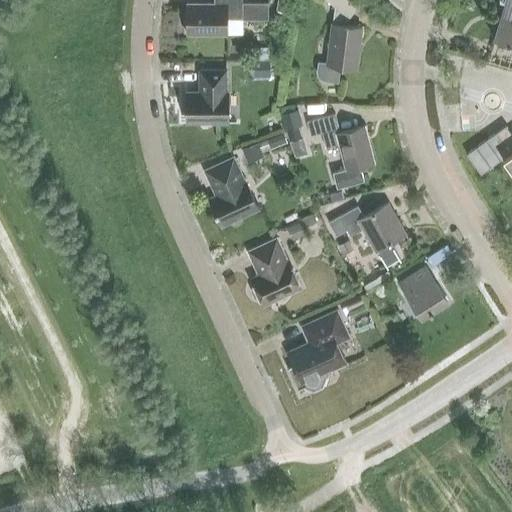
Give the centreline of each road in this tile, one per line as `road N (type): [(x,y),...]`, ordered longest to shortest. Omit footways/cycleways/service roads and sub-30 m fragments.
road 1 (residential): [(283,451),(155,165),(140,70),(143,0)]
road 2 (residential): [(511,301),(423,158),(411,84),(425,0)]
road 3 (unclassified): [(24,511),(247,474),(283,451)]
road 4 (residential): [(511,346),(369,437),(321,455),(283,451)]
